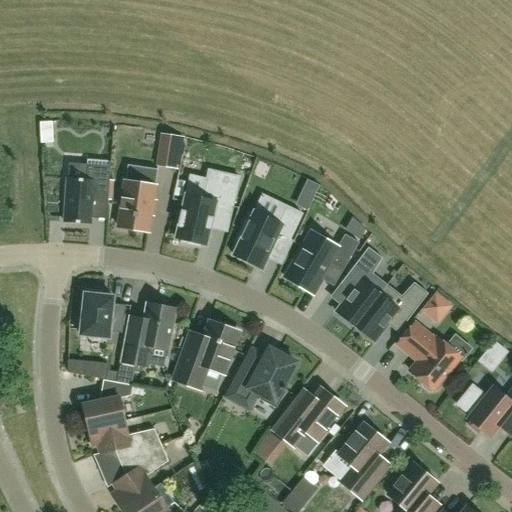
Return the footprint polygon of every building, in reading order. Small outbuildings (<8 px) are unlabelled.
[(40,124),(41,141),(52,141),(51,124),(40,124)] [(178,139),(162,137),(157,167),(174,170),(178,139)] [(92,200),(108,201),(111,162),(87,160),(86,165),(85,180),(67,179),(64,223),(90,225),(91,219),(92,200)] [(140,185),(125,182),(118,228),(148,232),(150,215),(149,215),(151,201),(152,202),(157,170),(143,168),(140,185)] [(202,200),(186,196),(176,239),(181,240),(180,244),(200,248),(201,244),(206,246),(210,228),(215,204),(232,208),(239,178),(208,171),(206,180),(202,200)] [(302,204),(315,209),(326,184),(313,179),(302,204)] [(302,215),(286,207),(278,224),(254,213),(252,217),(248,215),(235,243),(238,245),(233,256),(255,266),(261,269),(262,270),(263,268),(264,265),(267,259),(279,235),(289,241),(290,240),(302,215)] [(357,218),(352,231),(368,238),(373,224),(357,218)] [(322,279),(331,263),(343,270),(359,244),(345,236),(337,248),(311,233),(285,278),(313,294),(322,279)] [(367,249),(340,284),(351,292),(335,313),(355,328),(379,295),(366,285),(381,259),(367,249)] [(379,295),(355,328),(375,343),(390,322),(400,330),(427,294),(413,284),(393,306),(379,295)] [(101,291),(85,290),(80,335),(108,338),(109,332),(122,334),(125,305),(112,304),(112,299),(101,298),(101,291)] [(453,307),(436,293),(420,312),(438,326),(453,307)] [(125,337),(126,338),(122,363),(147,367),(151,346),(167,349),(174,310),(163,308),(163,303),(151,301),(150,306),(147,305),(144,319),(128,316),(125,337)] [(190,333),(173,381),(199,391),(207,369),(223,375),(238,332),(210,322),(204,338),(190,333)] [(419,361),(411,371),(423,380),(423,386),(430,391),(438,390),(444,384),(443,378),(460,357),(438,339),(436,340),(416,324),(399,345),(419,361)] [(511,349),(502,340),(485,360),(496,370),(511,353),(511,349)] [(258,393),(260,394),(264,396),(262,399),(277,408),(287,390),(286,389),(287,387),(285,386),(298,362),(271,348),(266,355),(266,356),(261,365),(249,358),(228,396),(242,404),(250,388),(258,393)] [(105,381),(115,382),(117,373),(107,371),(105,381)] [(88,430),(125,421),(120,398),(131,396),(133,386),(103,381),(100,395),(105,395),(104,401),(82,406),(88,430)] [(491,436),(497,428),(511,439),(511,437),(511,391),(507,398),(494,387),(488,395),(475,384),(458,405),(471,416),(469,418),(471,420),(470,425),(479,433),(484,430),(491,436)] [(323,390),(316,398),(303,389),(290,405),(293,408),(275,430),(294,445),(306,430),(318,439),(344,406),(323,390)] [(120,463),(161,446),(154,429),(128,435),(125,421),(88,430),(92,447),(98,446),(99,450),(100,454),(108,452),(115,451),(120,463)] [(362,498),(378,478),(381,480),(392,466),(378,455),(388,442),(365,424),(340,455),(353,466),(341,481),(362,498)] [(273,431),(258,452),(276,465),(292,444),(273,431)] [(154,489),(146,477),(168,462),(161,446),(120,463),(126,476),(120,480),(113,484),(116,487),(115,488),(118,491),(112,495),(122,510),(154,489)] [(436,511),(441,506),(427,495),(437,483),(435,480),(434,476),(428,471),(423,471),(414,464),(389,495),(403,506),(397,511),(436,511)] [(183,511),(174,503),(161,484),(154,489),(122,510),(123,511),(183,511)] [(298,511),(311,497),(297,485),(281,505),(288,511),(298,511)]
